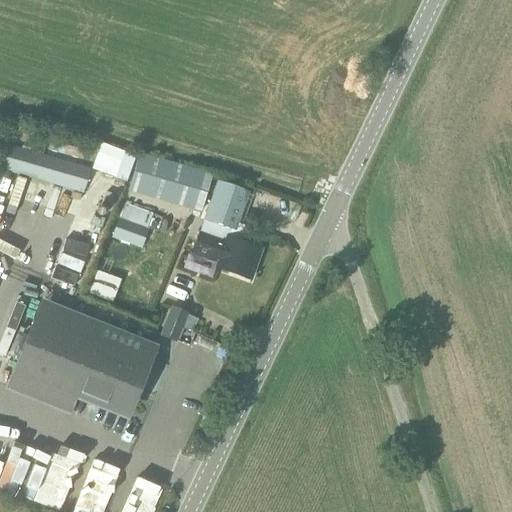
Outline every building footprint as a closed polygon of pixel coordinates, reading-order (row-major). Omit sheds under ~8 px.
[(84,194),(90,169),(7,145),(1,170),(84,194)] [(193,210),(204,172),(138,153),(128,191),(193,210)] [(236,231),(249,193),(216,182),(202,220),(236,231)] [(111,197),(100,196),(97,219),(108,220),(111,197)] [(63,215),(64,203),(41,202),(41,214),(63,215)] [(119,221),(112,240),(142,251),(143,248),(148,231),(119,221)] [(161,236),(148,231),(143,248),(155,252),(161,236)] [(218,263),(217,268),(250,279),(260,249),(227,237),(225,242),(199,233),(192,254),(218,263)] [(0,269),(3,263),(13,267),(17,257),(0,250),(0,269)] [(39,300),(36,309),(56,317),(60,308),(39,300)] [(188,314),(175,309),(164,333),(178,338),(188,314)] [(65,313),(62,321),(82,329),(86,321),(65,313)] [(95,343),(34,319),(7,386),(69,411),(76,396),(119,413),(125,398),(130,400),(134,390),(138,392),(155,350),(101,328),(95,343)]
